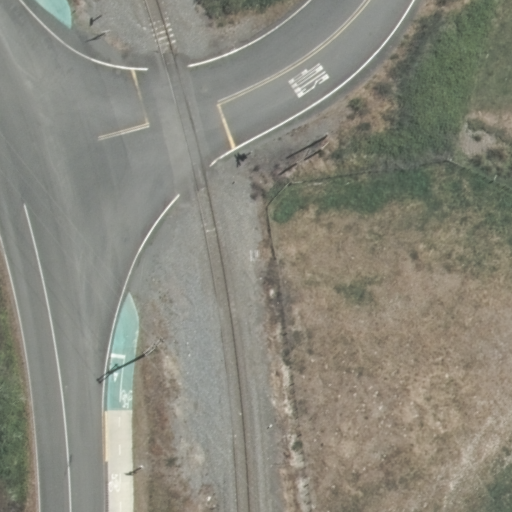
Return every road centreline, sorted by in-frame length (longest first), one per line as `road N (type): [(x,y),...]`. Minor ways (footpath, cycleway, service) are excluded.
road 1 (unclassified): [(7,162),(217,100),(287,66),(366,0)]
road 2 (unclassified): [(71,511),(66,400),(36,250),(7,162)]
